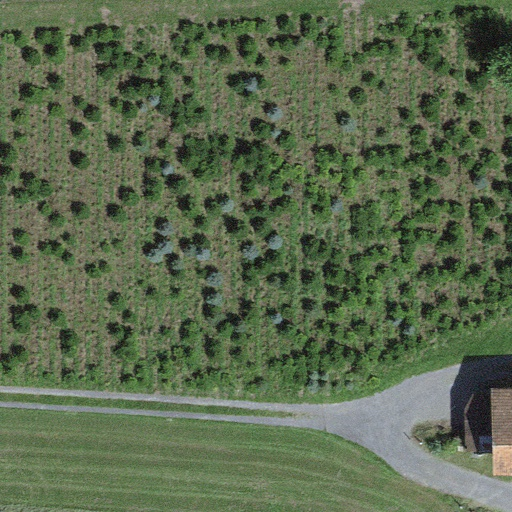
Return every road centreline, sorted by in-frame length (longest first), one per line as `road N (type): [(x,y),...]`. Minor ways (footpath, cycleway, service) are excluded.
road 1 (track): [(0,401),(365,425),(511,372)]
road 2 (track): [(365,425),(482,494),(511,502)]
